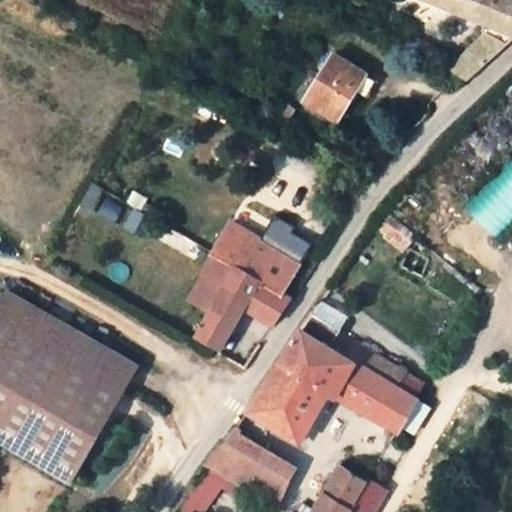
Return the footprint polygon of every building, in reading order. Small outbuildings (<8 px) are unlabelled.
[(511,0),(429,0),(494,27),(511,34),(511,0)] [(511,44),(511,34),(494,27),(451,70),(464,78),(471,83),(511,44)] [(367,75),(337,56),(308,101),(340,120),(367,75)] [(497,237),(511,221),(511,155),(464,206),(497,237)] [(384,209),(376,221),(392,234),(400,222),(384,209)] [(264,241),(301,263),(310,246),(290,234),(293,228),(277,219),(264,241)] [(232,222),(214,254),(284,292),(301,263),(264,241),(232,222)] [(284,292),(214,254),(204,270),(229,284),(198,335),(222,349),(246,308),(276,325),(294,300),(284,292)] [(122,369),(13,308),(12,310),(6,322),(0,318),(0,433),(65,470),(122,369)] [(328,391),(397,431),(416,398),(398,386),(406,372),(312,313),(306,322),(246,410),(299,441),(328,391)] [(226,474),(280,506),(303,468),(234,427),(208,463),(226,474)] [(198,511),(226,474),(208,463),(196,480),(180,504),(192,511),(198,511)] [(341,466),(313,511),(377,511),(388,492),(367,481),(341,466)]
